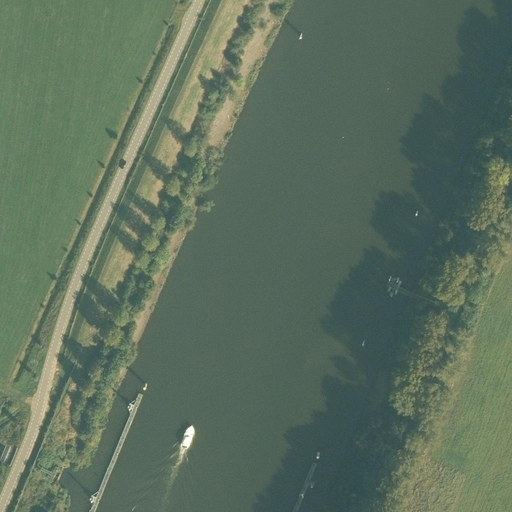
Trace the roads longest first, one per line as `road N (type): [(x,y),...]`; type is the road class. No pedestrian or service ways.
road 1 (residential): [(0,509),(93,236),(199,0)]
road 2 (track): [(378,511),(511,192)]
